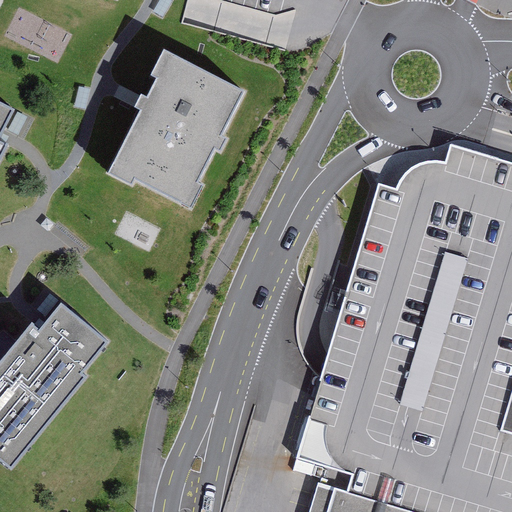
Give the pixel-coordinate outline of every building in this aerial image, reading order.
[(187,207),(245,92),(168,54),(111,169),(187,207)] [(0,141),(0,134),(13,110),(0,103),(0,164),(9,147),(0,141)] [(511,511),(511,158),(455,141),(450,162),(431,160),(413,168),(405,186),(383,181),(327,365),(297,459),(356,472),(352,488),(434,511),(511,511)] [(108,345),(62,306),(40,331),(33,325),(0,363),(0,463),(12,473),(91,382),(83,374),(108,345)] [(434,511),(352,488),(323,479),(311,511),(434,511)]
